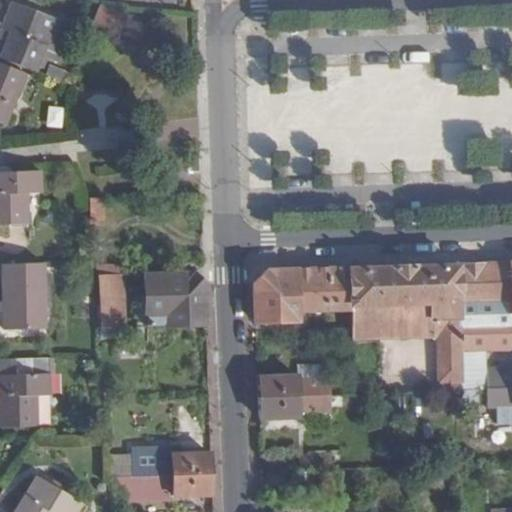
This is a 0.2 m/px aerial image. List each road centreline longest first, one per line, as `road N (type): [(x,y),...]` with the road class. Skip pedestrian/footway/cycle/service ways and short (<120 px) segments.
road 1 (residential): [(227,241),(511,232)]
road 2 (residential): [(227,241),(235,511)]
road 3 (residential): [(464,0),(258,5),(219,29)]
road 4 (residential): [(219,29),(227,241)]
